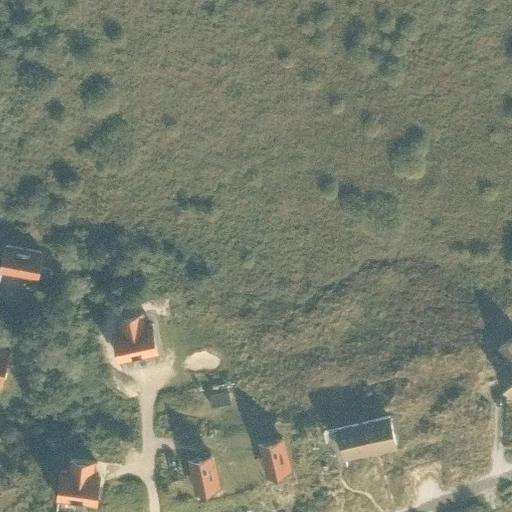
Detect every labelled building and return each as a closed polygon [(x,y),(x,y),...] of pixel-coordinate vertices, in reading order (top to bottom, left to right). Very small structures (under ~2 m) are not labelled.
[(41,250),(5,244),(1,267),(37,273),(35,285),(47,287),(51,264),(39,262),(41,250)] [(0,283),(21,286),(22,271),(1,269),(0,281),(0,283)] [(142,310),(119,316),(122,328),(114,330),(120,357),(157,349),(151,322),(145,323),(142,310)] [(497,367),(511,391),(511,390),(511,336),(500,344),(509,360),(497,367)] [(0,380),(1,381),(10,349),(0,346),(0,380)] [(229,390),(209,394),(211,404),(231,401),(229,390)] [(338,426),(345,455),(396,443),(389,415),(338,426)] [(261,441),(268,472),(289,468),(281,436),(261,441)] [(211,452),(190,457),(197,489),(217,485),(211,452)] [(70,469),(62,468),(58,496),(96,501),(99,473),(93,472),(95,459),(71,456),(70,469)]
